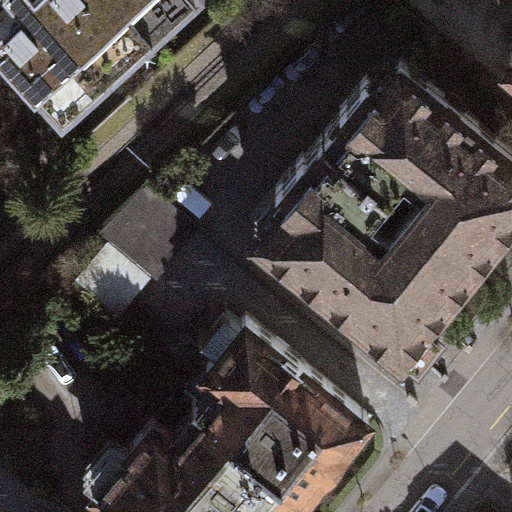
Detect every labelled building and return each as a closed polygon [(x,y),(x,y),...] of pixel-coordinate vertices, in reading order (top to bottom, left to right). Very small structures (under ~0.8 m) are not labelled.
[(45,0),(0,0),(0,46),(48,98),(77,72),(90,86),(109,69),(95,54),(45,0)] [(133,0),(45,0),(95,54),(123,29),(138,46),(158,27),(144,11),(133,0)] [(133,0),(144,11),(156,0),(183,0),(186,3),(188,0),(133,0)] [(368,75),(323,128),(475,255),(511,211),(511,146),(402,54),(377,83),(368,75)] [(475,255),(323,128),(276,184),(286,192),(261,222),(417,352),(442,322),(429,311),(475,255)] [(145,182),(101,226),(147,266),(189,218),(145,182)] [(224,378),(203,402),(304,487),(366,413),(244,310),(202,359),(224,378)] [(282,511),(304,487),(203,402),(177,380),(94,477),(135,511),(282,511)]
